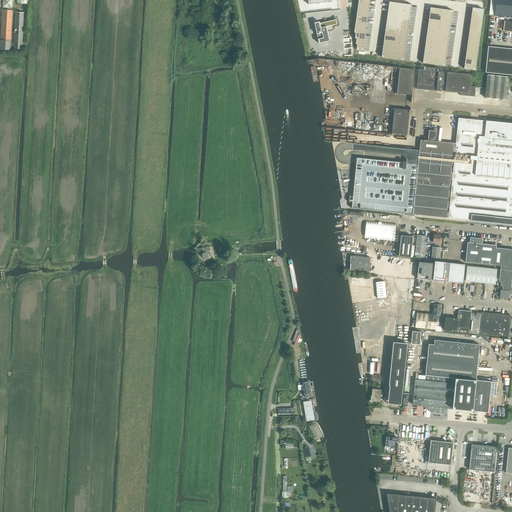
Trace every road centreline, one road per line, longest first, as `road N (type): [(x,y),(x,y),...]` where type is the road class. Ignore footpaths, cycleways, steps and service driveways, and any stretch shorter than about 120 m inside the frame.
road 1 (unknown): [(369,416),(388,418),(395,305),(378,265)]
road 2 (unclassified): [(495,511),(454,508),(461,425)]
